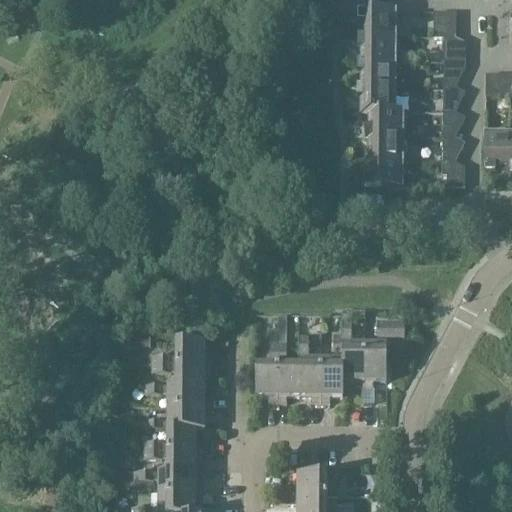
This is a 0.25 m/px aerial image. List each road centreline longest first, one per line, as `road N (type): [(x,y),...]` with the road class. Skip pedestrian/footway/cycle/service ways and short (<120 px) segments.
road 1 (residential): [(412,439),(252,441),(252,511)]
road 2 (residential): [(412,439),(447,344),(499,263)]
